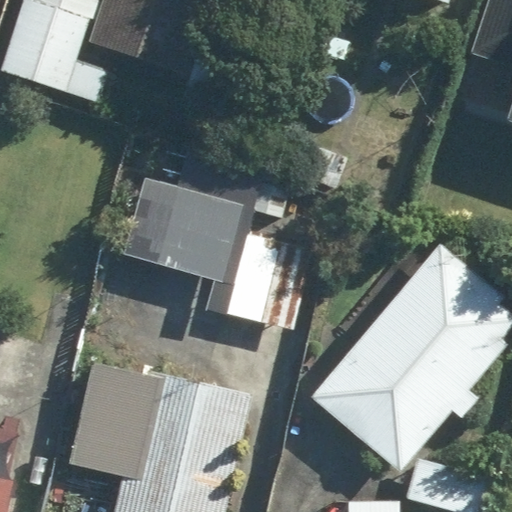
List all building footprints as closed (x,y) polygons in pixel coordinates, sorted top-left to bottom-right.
[(26,0),(3,75),(104,107),(114,76),(84,67),(90,47),(194,79),(219,0),(26,0)] [(424,0),(460,12),(463,0),(424,0)] [(511,0),(490,0),(472,59),(511,71),(511,0)] [(319,248),(251,231),(229,315),(297,333),(319,248)] [(511,338),(511,304),(441,244),(311,396),(399,471),(511,338)] [(230,511),(257,394),(96,358),(72,465),(128,477),(120,511),(230,511)] [(0,511),(8,511),(24,438),(0,432),(0,511)] [(484,511),(492,475),(411,459),(404,499),(444,507),(443,511),(484,511)]
